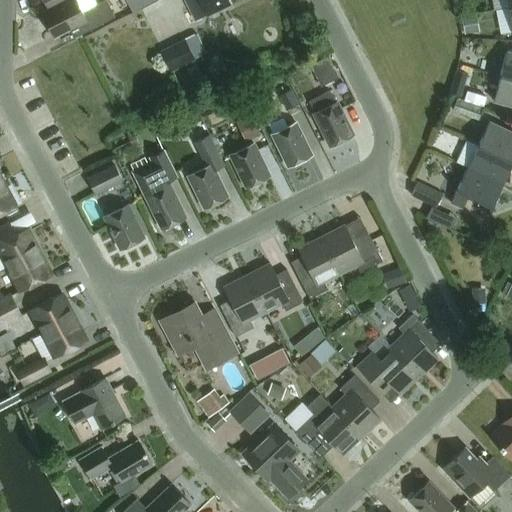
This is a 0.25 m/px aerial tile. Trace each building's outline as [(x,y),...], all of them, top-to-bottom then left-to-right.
[(107,0),(100,0),(82,9),(77,0),(66,0),(43,12),(54,35),(69,28),(72,36),(115,15),(107,0)] [(229,0),(199,0),(207,15),(231,3),(229,0)] [(476,30),(474,16),(462,18),(465,32),(476,30)] [(162,49),(172,70),(196,59),(186,38),(162,49)] [(511,50),(507,50),(501,75),(511,77),(511,50)] [(322,85),(340,77),(329,55),(312,64),(322,85)] [(235,76),(237,64),(225,62),(223,74),(235,76)] [(511,77),(501,75),(494,100),(511,104),(511,77)] [(286,109),(298,103),(291,89),(279,95),(286,109)] [(330,145),(353,133),(337,101),(331,89),(309,100),(315,112),(314,112),(330,145)] [(481,118),(485,107),(458,98),(454,109),(481,118)] [(251,114),(236,121),(246,142),(261,135),(251,114)] [(511,130),(489,120),(478,143),(511,159),(511,130)] [(289,165),(312,154),(296,121),(272,133),(289,165)] [(204,207),(228,195),(215,168),(224,163),(209,133),(195,140),(207,165),(188,174),(204,207)] [(246,186),(270,174),(254,142),(230,153),(246,186)] [(503,183),(511,164),(511,159),(478,143),(468,166),(503,183)] [(131,169),(161,230),(188,216),(170,181),(179,176),(165,148),(148,156),(150,160),(131,169)] [(96,193),(123,179),(115,163),(88,177),(96,193)] [(492,206),(503,183),(468,166),(451,201),(463,207),(469,195),(492,206)] [(437,205),(443,192),(419,180),(412,193),(437,205)] [(0,213),(16,205),(3,181),(0,182),(0,213)] [(121,248),(144,236),(128,204),(105,215),(121,248)] [(9,266),(39,250),(27,227),(15,233),(10,222),(0,226),(0,253),(1,253),(9,266)] [(322,236),(341,273),(357,264),(360,272),(383,260),(366,228),(351,236),(345,224),(322,236)] [(325,281),(341,273),(322,236),(299,248),(305,259),(294,265),(311,298),(329,288),(325,281)] [(21,290),(52,274),(39,250),(9,266),(21,290)] [(286,310),(304,301),(287,269),(276,274),(270,263),(247,275),(266,311),(282,303),(286,310)] [(250,319),(266,311),(247,275),(224,287),(231,299),(220,304),(236,336),(254,327),(250,319)] [(485,302),(484,291),(473,291),(474,303),(485,302)] [(43,332),(74,316),(61,292),(31,308),(43,332)] [(10,293),(0,297),(0,313),(16,305),(10,293)] [(207,368),(237,352),(215,309),(202,315),(195,302),(161,319),(178,353),(195,345),(207,368)] [(0,313),(0,329),(23,317),(16,305),(0,313)] [(391,345),(419,375),(438,357),(430,349),(439,340),(413,313),(398,326),(404,333),(391,345)] [(56,356),(87,340),(74,316),(43,332),(56,356)] [(287,344),(253,359),(260,376),(294,361),(287,344)] [(400,392),(419,375),(391,345),(378,357),(372,351),(358,365),(383,392),(393,384),(400,392)] [(311,353),(299,364),(310,376),(322,366),(311,353)] [(45,357),(18,371),(23,383),(51,369),(45,357)] [(371,408),(380,400),(354,373),(340,387),(346,393),(333,406),(361,435),(380,417),(371,408)] [(126,414),(106,377),(63,400),(75,422),(93,413),(101,428),(126,414)] [(279,397),(283,387),(272,383),(268,393),(279,397)] [(220,397),(215,389),(198,401),(209,417),(230,402),(224,394),(220,397)] [(28,403),(35,415),(57,403),(50,391),(28,403)] [(251,433),(270,414),(249,392),(229,411),(251,433)] [(361,435),(333,406),(321,394),(308,406),(314,412),(295,430),(321,457),(334,444),(342,453),(361,435)] [(214,430),(225,419),(218,412),(207,423),(214,430)] [(511,414),(503,423),(504,424),(491,436),(511,457),(511,414)] [(274,421),(241,452),(269,481),(271,479),(289,498),(309,478),(291,460),(302,450),(274,421)] [(92,477),(112,465),(121,480),(114,484),(120,494),(139,483),(134,474),(153,463),(139,439),(108,457),(102,446),(80,458),(92,477)] [(494,490),(511,475),(493,455),(482,465),(465,446),(443,467),(470,496),(486,481),(494,490)] [(422,511),(448,511),(454,507),(428,481),(410,499),(422,511)] [(181,511),(191,503),(172,483),(146,507),(137,498),(122,511),(181,511)] [(476,511),(466,502),(456,511),(455,511),(476,511)]
